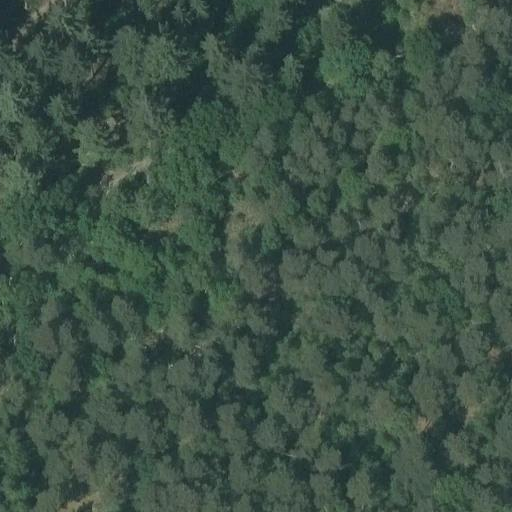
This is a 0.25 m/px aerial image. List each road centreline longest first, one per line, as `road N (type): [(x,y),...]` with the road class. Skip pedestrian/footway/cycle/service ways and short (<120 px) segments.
road 1 (track): [(511,13),(1,226)]
road 2 (track): [(0,392),(1,226)]
